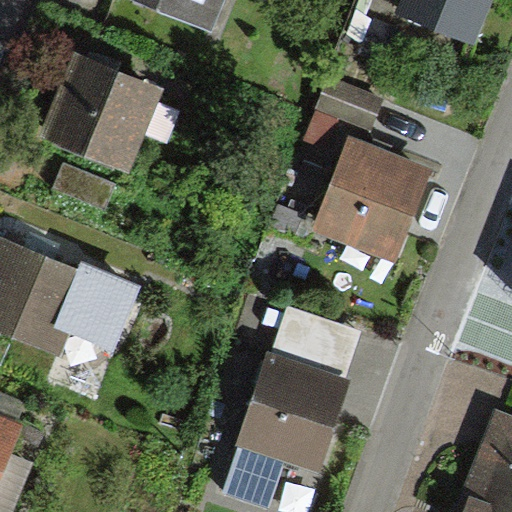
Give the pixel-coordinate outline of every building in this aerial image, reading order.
[(155,0),(209,20),(216,0),(155,0)] [(401,0),(396,15),(468,43),(484,0),(401,0)] [(353,45),(385,57),(394,35),(362,23),(353,45)] [(73,61),(46,131),(127,162),(154,91),(73,61)] [(323,98),(368,115),(375,97),(330,80),(323,98)] [(419,176),(348,149),(314,236),(386,263),(419,176)] [(0,246),(0,328),(56,350),(62,334),(107,352),(128,297),(0,246)] [(235,435),(307,461),(352,338),(288,315),(271,361),(262,358),(235,435)] [(511,511),(511,421),(505,419),(469,511),(511,511)]
